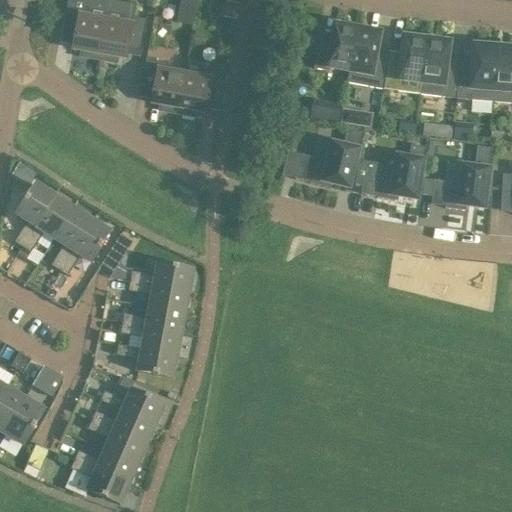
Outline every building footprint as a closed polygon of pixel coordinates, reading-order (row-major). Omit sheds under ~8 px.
[(80,58),(98,61),(109,1),(108,1),(107,4),(91,1),(91,0),(67,0),(64,22),(77,24),(72,51),(81,52),(80,58)] [(183,0),(185,23),(202,22),(200,0),(183,0)] [(109,1),(98,61),(116,64),(117,58),(126,60),(128,50),(141,53),(146,21),(133,18),(136,6),(109,1)] [(346,84),(347,84),(357,31),(335,27),(332,41),(319,38),(313,70),(328,73),(328,69),(348,72),(346,84)] [(347,84),(382,91),(388,53),(376,51),(379,35),(357,31),(347,84)] [(382,91),(419,96),(426,42),(404,39),(402,55),(388,53),(382,91)] [(419,96),(455,100),(457,85),(444,84),(449,44),(426,42),(419,96)] [(455,100),(492,104),(496,49),(474,47),(471,87),(457,85),(455,100)] [(511,50),(496,49),(492,104),(511,105),(511,50)] [(159,112),(177,115),(184,77),(169,74),(167,66),(168,65),(145,61),(140,93),(153,95),(151,105),(160,106),(159,112)] [(184,77),(177,115),(195,119),(196,113),(205,114),(206,105),(219,107),(225,75),(203,71),(203,72),(198,79),(184,77)] [(312,101),(308,121),(338,126),(342,106),(312,101)] [(295,181),(310,184),(309,185),(329,190),(331,184),(349,189),(358,152),(357,151),(361,134),(347,130),(342,148),(332,145),(328,163),(315,160),(300,156),(295,180),(295,181)] [(369,165),(363,196),(377,199),(397,203),(398,197),(416,201),(425,149),(411,147),(408,160),(397,158),(394,176),(383,174),(384,167),(369,165)] [(460,186),(448,184),(445,208),(445,210),(465,213),(466,207),(484,210),(489,172),(492,150),(477,148),(474,169),(463,168),(460,186)] [(511,185),(511,176),(502,176),(501,192),(511,193),(511,185)] [(424,180),(422,196),(432,197),(434,182),(424,180)] [(12,243),(21,248),(55,194),(35,182),(14,216),(25,223),(12,243)] [(41,233),(52,239),(73,205),(55,194),(21,248),(29,253),(41,233)] [(49,266),(58,271),(91,216),(73,205),(52,239),(62,245),(49,266)] [(91,216),(58,271),(66,277),(79,256),(90,263),(111,228),(91,216)] [(125,253),(113,246),(100,265),(113,273),(119,264),(125,253)] [(131,274),(129,283),(193,295),(197,273),(157,266),(155,279),(131,274)] [(151,298),(149,308),(189,316),(193,295),(129,283),(127,294),(151,298)] [(123,317),(122,325),(185,337),(189,316),(149,308),(147,321),(123,317)] [(144,338),(142,350),(141,351),(181,358),(185,337),(122,325),(120,334),(144,338)] [(141,351),(142,350),(118,345),(116,355),(140,360),(137,372),(177,379),(181,358),(141,351)] [(11,368),(23,375),(31,362),(19,355),(11,368)] [(56,376),(48,390),(54,393),(62,380),(56,376)] [(0,400),(0,433),(4,436),(25,401),(6,390),(0,400)] [(100,402),(122,412),(122,411),(159,428),(168,408),(131,391),(126,403),(104,393),(100,402)] [(25,401),(4,436),(24,447),(44,412),(25,401)] [(95,413),(92,421),(151,447),(159,428),(122,411),(122,412),(117,423),(95,413)] [(110,440),(105,451),(142,467),(151,447),(92,421),(88,430),(110,440)] [(78,452),(74,460),(133,487),(142,467),(105,451),(100,461),(78,452)] [(133,487),(74,460),(70,469),(92,478),(87,490),(124,507),(133,487)] [(39,471),(26,465),(22,474),(35,480),(39,471)]
